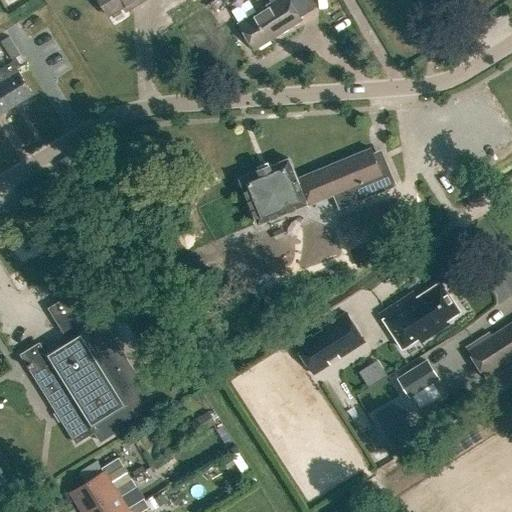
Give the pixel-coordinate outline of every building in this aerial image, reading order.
[(126,10),(142,0),(100,0),(109,15),(123,6),(126,10)] [(213,17),(227,7),(222,0),(213,0),(205,5),(213,17)] [(254,49),(301,20),(289,1),(290,0),(269,0),(271,2),(239,23),(254,49)] [(12,61),(0,68),(0,79),(15,104),(32,93),(12,61)] [(0,113),(15,104),(0,79),(0,113)] [(314,171),(325,199),(333,196),(338,209),(397,186),(385,159),(376,162),(370,148),(314,171)] [(325,199),(314,171),(297,178),(289,159),(240,178),(259,224),(306,205),(307,207),(325,199)] [(351,249),(387,234),(376,207),(340,222),(351,249)] [(410,288),(377,310),(400,344),(416,334),(419,338),(446,320),(444,317),(457,308),(438,278),(414,294),(410,288)] [(266,290),(266,307),(280,317),(294,308),(293,293),(281,282),(266,290)] [(34,346),(20,354),(76,443),(91,433),(94,432),(90,424),(94,422),(103,438),(99,440),(100,441),(137,418),(133,412),(131,409),(150,397),(117,343),(82,287),(58,302),(48,308),(67,339),(45,353),(39,343),(38,343),(34,346)] [(339,358),(364,342),(346,313),(321,329),(322,331),(312,337),(311,335),(295,345),(314,374),(330,364),(327,360),(337,354),(339,358)] [(511,321),(490,336),(488,332),(465,346),(487,380),(511,363),(511,321)] [(409,397),(439,378),(427,358),(397,377),(409,397)] [(358,372),(368,387),(387,376),(377,361),(358,372)] [(188,423),(195,435),(215,423),(208,411),(188,423)] [(235,464),(229,455),(222,460),(228,469),(235,464)] [(85,511),(118,492),(116,488),(108,476),(124,467),(118,458),(102,468),(104,472),(70,493),(82,511),(85,511)] [(130,511),(128,508),(121,497),(136,487),(131,478),(116,488),(118,492),(85,511),(130,511)] [(154,499),(159,507),(167,502),(161,494),(154,499)] [(130,511),(142,511),(149,508),(143,499),(128,508),(130,511)]
